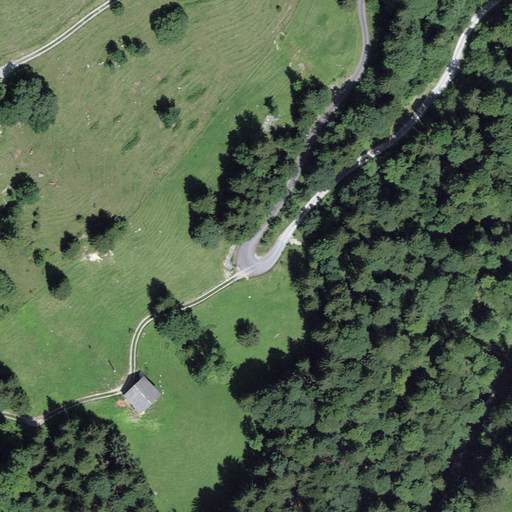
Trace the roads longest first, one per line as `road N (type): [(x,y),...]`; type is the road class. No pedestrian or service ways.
road 1 (track): [(497,0),(468,28),(426,106),(324,188),(265,265),(254,266),(245,262),(245,249),(365,67),(362,0)]
road 2 (track): [(0,433),(114,394),(131,367),(141,324),(200,300),(245,262)]
road 3 (track): [(114,0),(0,72)]
